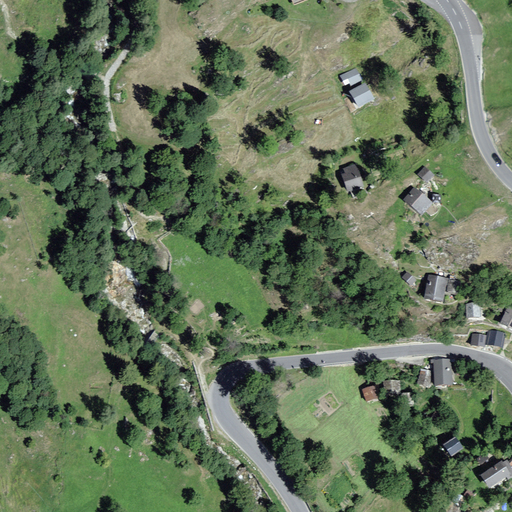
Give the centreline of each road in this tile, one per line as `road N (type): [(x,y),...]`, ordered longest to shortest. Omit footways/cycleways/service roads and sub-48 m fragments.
road 1 (tertiary): [(511,378),(489,360),(449,348),(236,371),(219,402),(299,511)]
road 2 (tertiary): [(443,0),(467,46),(482,141),(511,181)]
